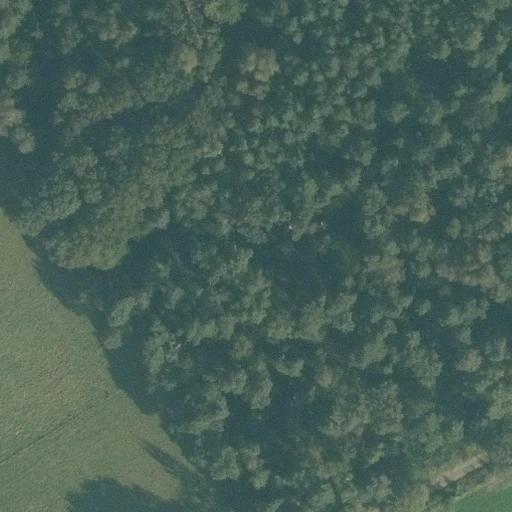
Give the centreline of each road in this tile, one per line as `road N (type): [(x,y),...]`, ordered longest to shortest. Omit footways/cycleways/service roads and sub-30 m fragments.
road 1 (track): [(247,511),(58,219),(30,151),(0,107)]
road 2 (unclassified): [(378,511),(511,440)]
